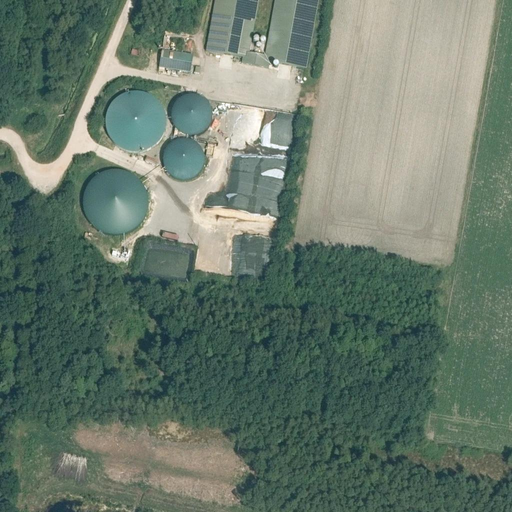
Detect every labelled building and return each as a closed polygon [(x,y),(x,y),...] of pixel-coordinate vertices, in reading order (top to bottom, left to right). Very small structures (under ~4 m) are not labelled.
[(257,0),(213,0),(204,53),(246,61),(257,0)] [(315,0),(272,0),(261,62),(303,70),(315,0)] [(159,49),(156,68),(189,73),(193,55),(159,49)] [(103,121),(111,148),(133,153),(148,149),(150,139),(149,136),(155,135),(155,131),(150,130),(157,128),(156,125),(157,120),(157,117),(149,119),(147,112),(148,105),(145,95),(133,92),(107,100),(103,121)] [(199,132),(209,104),(186,96),(184,103),(188,105),(185,112),(181,110),(179,115),(186,118),(185,121),(188,122),(187,125),(194,127),(193,129),(199,132)] [(244,108),(232,210),(248,212),(249,205),(270,207),(275,170),(285,171),(292,114),(244,108)] [(166,180),(197,179),(196,151),(179,152),(179,161),(165,161),(166,180)] [(85,174),(86,233),(140,233),(140,199),(135,199),(135,173),(85,174)]
